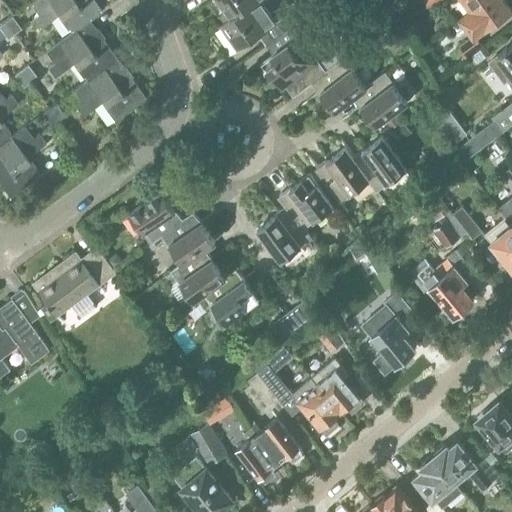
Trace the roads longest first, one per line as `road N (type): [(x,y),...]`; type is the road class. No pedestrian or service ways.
road 1 (residential): [(290,511),(511,327)]
road 2 (residential): [(171,113),(158,138),(0,252)]
road 3 (residential): [(205,128),(205,148),(224,163),(241,161),(255,146),(245,116),(227,111),(209,120)]
